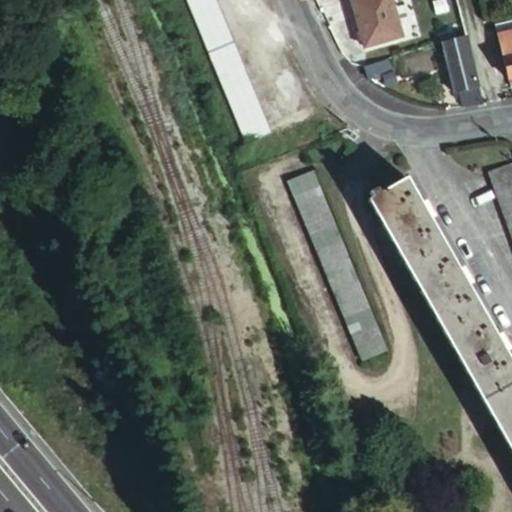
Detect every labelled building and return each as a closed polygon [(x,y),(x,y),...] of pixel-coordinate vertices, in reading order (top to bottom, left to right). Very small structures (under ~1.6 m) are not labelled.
[(279,127),(222,0),(192,0),(254,138),(279,127)] [(399,37),(388,0),(348,0),(362,47),(399,37)] [(464,38),(461,23),(436,29),(440,45),(464,38)] [(462,106),(480,104),(464,38),(440,45),(452,93),(459,92),(462,106)] [(511,39),(498,42),(506,79),(511,77),(511,39)] [(393,73),(389,59),(364,66),(368,80),(393,73)] [(511,166),(487,176),(511,242),(511,166)] [(387,353),(312,173),(288,183),(362,362),(387,353)] [(421,207),(405,180),(379,194),(376,190),(368,194),(371,199),(367,201),(511,454),(511,366),(504,352),(509,349),(500,338),(497,340),(466,286),(471,283),(462,272),(458,273),(428,219),(433,217),(423,206),(421,207)]
